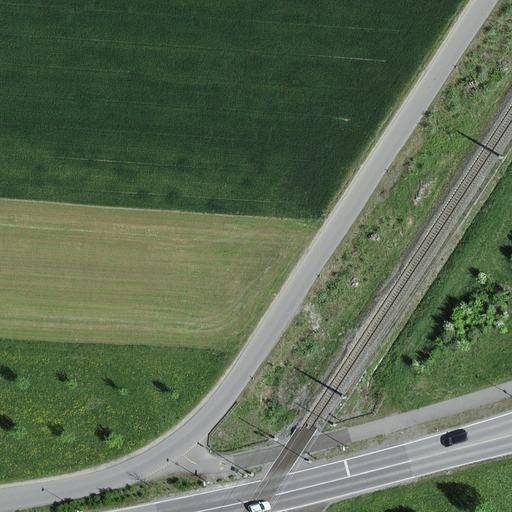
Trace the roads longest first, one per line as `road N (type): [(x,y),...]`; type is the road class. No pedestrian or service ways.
road 1 (unclassified): [(0,498),(94,482),(178,445),(240,380),(486,0)]
road 2 (secondary): [(511,431),(198,511)]
